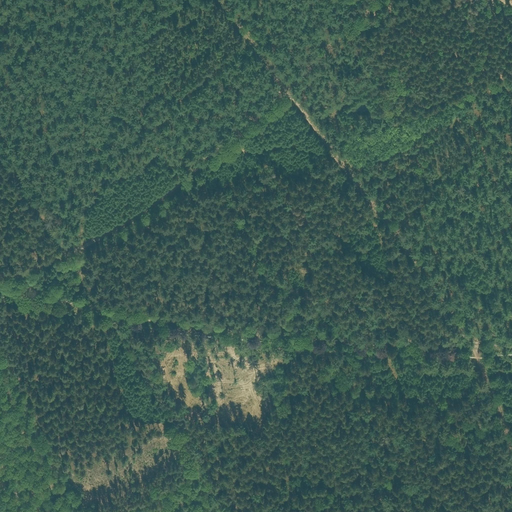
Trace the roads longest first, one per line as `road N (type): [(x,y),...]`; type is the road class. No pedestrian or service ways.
road 1 (track): [(511,446),(465,325),(286,85)]
road 2 (track): [(104,307),(325,340),(511,345)]
road 3 (track): [(104,307),(218,511)]
road 4 (track): [(158,202),(69,251),(0,275)]
road 5 (track): [(158,202),(286,85)]
road 6 (track): [(328,139),(358,120),(384,123),(458,96)]
